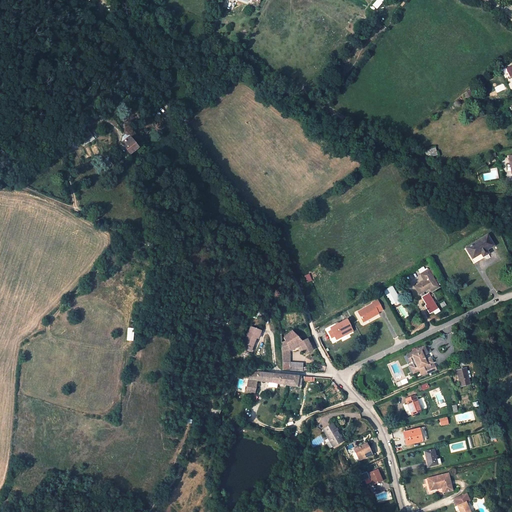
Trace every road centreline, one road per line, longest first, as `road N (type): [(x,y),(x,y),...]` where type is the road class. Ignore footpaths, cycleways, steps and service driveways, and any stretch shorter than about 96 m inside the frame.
road 1 (track): [(333,375),(293,275),(112,37),(116,3)]
road 2 (track): [(147,511),(176,477),(209,387),(216,413),(235,373),(276,371)]
road 3 (residential): [(511,295),(333,375)]
road 4 (residential): [(405,511),(384,441),(333,375)]
